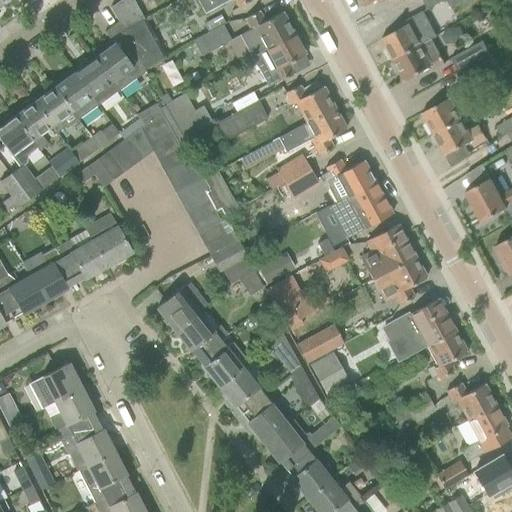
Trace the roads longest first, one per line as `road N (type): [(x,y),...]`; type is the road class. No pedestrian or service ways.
road 1 (residential): [(511,354),(312,0)]
road 2 (residential): [(0,364),(85,316),(181,511)]
